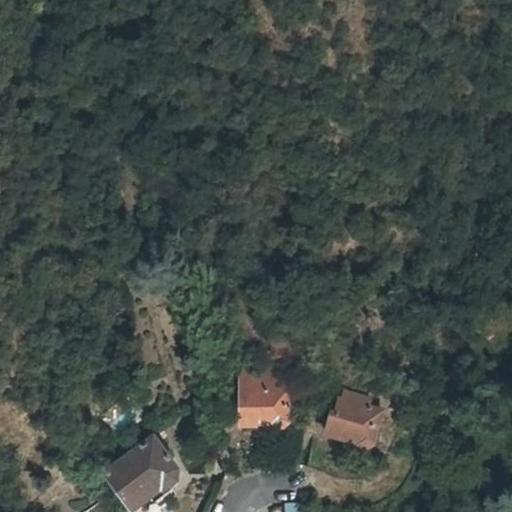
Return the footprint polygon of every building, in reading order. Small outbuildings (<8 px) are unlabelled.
[(288,344),(273,347),(275,359),(291,356),(288,344)] [(414,402),(424,380),(408,355),(392,365),(414,402)] [(241,406),(240,427),(273,426),(273,429),(283,428),(289,422),(289,405),(295,404),(295,389),(244,391),(244,406),(241,406)] [(376,410),(338,401),(335,416),(331,415),(327,435),(358,443),(358,445),(368,448),(374,444),(378,426),(373,425),(376,410)] [(150,442),(106,475),(131,510),(162,489),(163,490),(176,482),(177,471),(166,455),(161,458),(150,442)] [(283,511),(297,511),(296,502),(282,504),(283,511)]
